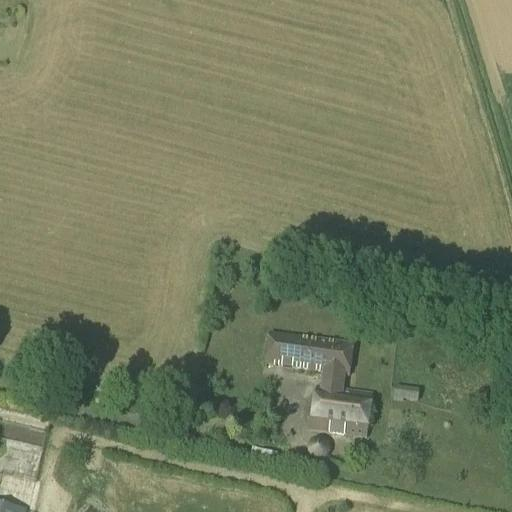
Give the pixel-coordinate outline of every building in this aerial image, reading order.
[(372,326),(394,312),(388,303),(366,316),(372,326)] [(349,379),(353,349),(269,337),(264,368),(323,376),(321,393),(317,392),(311,433),(366,441),(372,399),(342,395),(344,379),(349,379)] [(418,404),(420,391),(396,388),(394,401),(418,404)] [(0,419),(0,429),(14,431),(15,421),(0,419)] [(280,468),(282,457),(253,450),(251,461),(280,468)] [(0,456),(0,468),(26,475),(29,464),(0,456)]
